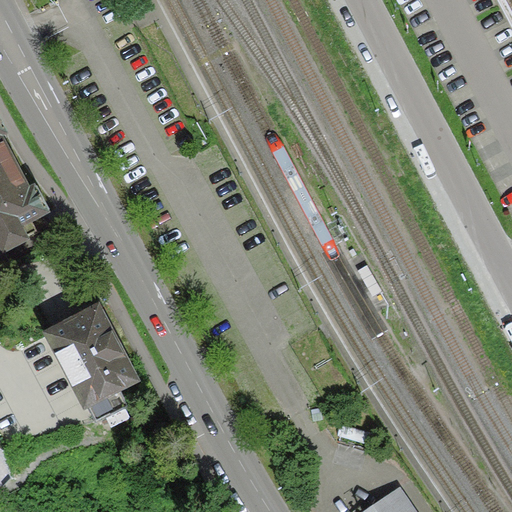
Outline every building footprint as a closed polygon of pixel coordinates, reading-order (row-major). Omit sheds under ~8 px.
[(511,0),(503,0),(511,16),(511,0)] [(0,174),(20,165),(3,137),(7,135),(0,121),(0,174)] [(0,174),(0,253),(28,240),(22,227),(51,212),(38,186),(32,189),(20,165),(0,174)] [(136,379),(97,306),(48,333),(97,423),(130,406),(120,388),(136,379)] [(385,501),(368,511),(417,511),(403,489),(385,501)]
